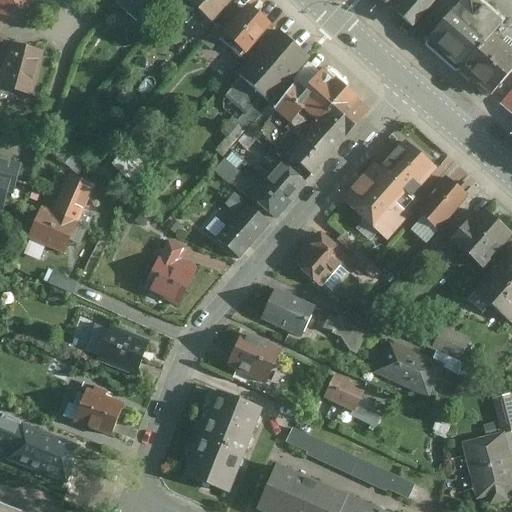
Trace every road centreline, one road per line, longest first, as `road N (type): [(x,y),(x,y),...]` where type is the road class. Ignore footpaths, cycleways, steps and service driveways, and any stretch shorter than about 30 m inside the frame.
road 1 (residential): [(130,496),(204,328),(412,82)]
road 2 (tertiary): [(511,171),(412,82)]
road 3 (tertiary): [(412,82),(319,0)]
